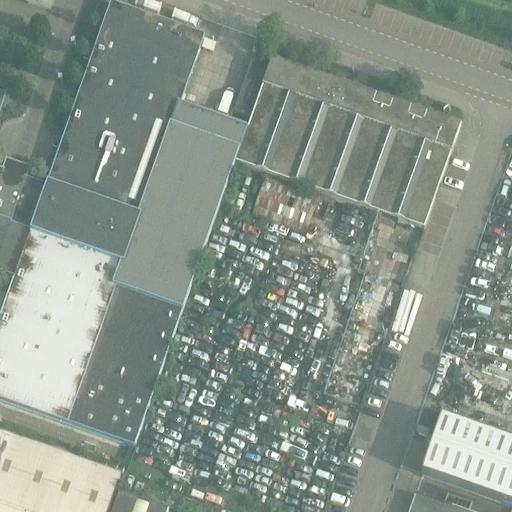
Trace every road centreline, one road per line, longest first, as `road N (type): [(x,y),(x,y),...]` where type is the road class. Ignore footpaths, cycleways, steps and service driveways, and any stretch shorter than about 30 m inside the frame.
road 1 (unclassified): [(359,511),(508,91)]
road 2 (unclassified): [(508,91),(247,0)]
